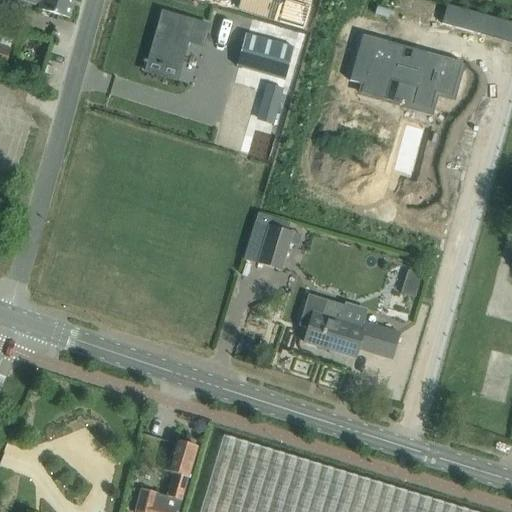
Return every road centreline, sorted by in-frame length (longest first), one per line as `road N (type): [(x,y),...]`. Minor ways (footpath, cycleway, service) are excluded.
road 1 (tertiary): [(511,480),(7,315)]
road 2 (unclassified): [(7,315),(93,0)]
